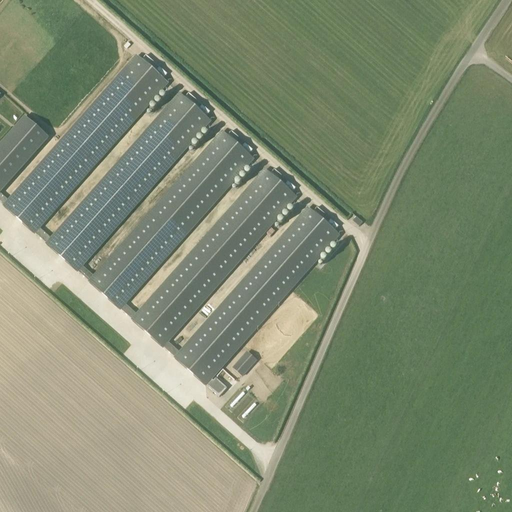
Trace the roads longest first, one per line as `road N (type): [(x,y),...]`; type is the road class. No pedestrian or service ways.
road 1 (unclassified): [(254,511),(388,198),(429,116),(504,0)]
road 2 (unknown): [(91,0),(368,246)]
